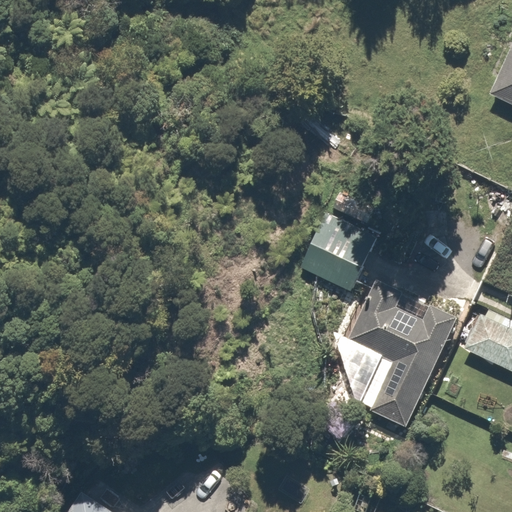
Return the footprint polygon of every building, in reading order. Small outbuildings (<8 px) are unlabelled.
[(511,44),(488,98),(511,109),(511,44)] [(316,244),(303,272),(352,293),(364,266),(316,244)] [(400,295),(378,285),(347,348),(391,369),(369,415),(405,432),(458,320),(434,309),(426,326),(393,310),(400,295)] [(511,323),(477,309),(459,353),(511,375),(511,323)] [(115,511),(74,486),(57,511),(115,511)]
